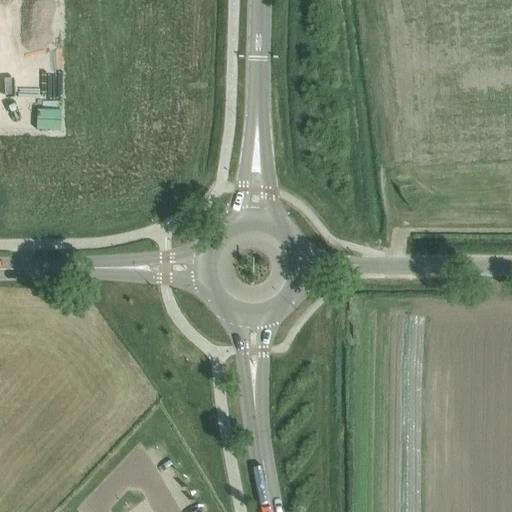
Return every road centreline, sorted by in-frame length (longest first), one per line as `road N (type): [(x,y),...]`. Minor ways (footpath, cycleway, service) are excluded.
road 1 (residential): [(129,0),(105,166),(84,178),(0,182)]
road 2 (unclassified): [(297,266),(511,266)]
road 3 (secondary): [(258,0),(256,122)]
road 4 (residential): [(0,270),(122,269)]
